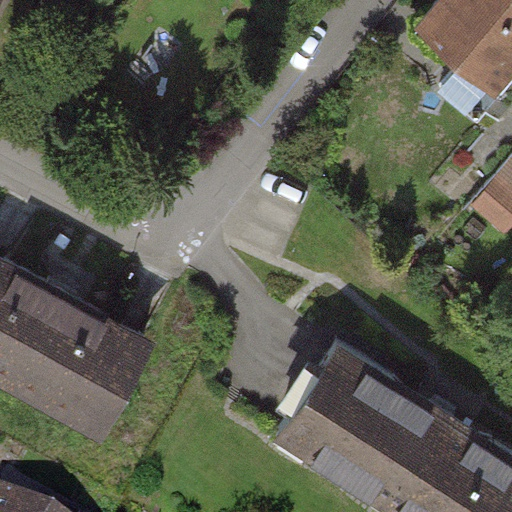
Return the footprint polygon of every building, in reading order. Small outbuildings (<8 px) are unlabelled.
[(477,119),(511,78),(511,0),(436,0),(419,21),(464,60),(441,87),(477,119)] [(511,158),(481,198),(511,221),(511,158)] [(0,369),(100,423),(148,335),(0,254),(0,369)] [(397,511),(511,511),(511,448),(438,401),(339,337),(276,433),(397,511)] [(0,511),(26,511),(5,500),(0,509),(0,511)]
